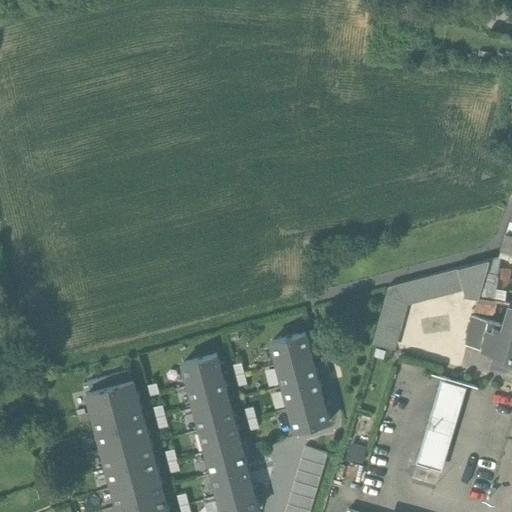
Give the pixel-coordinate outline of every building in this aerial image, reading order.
[(511,236),(507,235),(503,250),(511,252),(511,236)] [(373,343),(394,349),(407,302),(462,287),(463,292),(480,295),(489,260),(388,286),(373,343)] [(498,267),(493,300),(505,302),(510,302),(511,296),(506,295),(510,269),(498,267)] [(493,300),(479,297),(476,310),(489,314),(493,300)] [(505,302),(493,300),(489,314),(502,316),(505,302)] [(511,302),(510,302),(503,324),(475,315),(468,345),(495,353),(493,358),(511,364),(511,302)] [(271,342),(277,364),(311,355),(305,333),(271,342)] [(182,364),(188,386),(222,377),(216,355),(182,364)] [(277,364),(283,387),(317,378),(311,355),(277,364)] [(188,386),(194,408),(228,399),(222,377),(188,386)] [(283,387),(289,409),(323,400),(317,378),(283,387)] [(441,380),(417,463),(441,470),(465,387),(441,380)] [(86,394),(91,413),(138,400),(133,381),(86,394)] [(194,408),(200,430),(235,421),(228,399),(194,408)] [(91,413),(96,432),(143,419),(138,400),(91,413)] [(289,409),(295,432),(329,422),(323,400),(289,409)] [(96,432),(101,450),(148,438),(143,419),(96,432)] [(200,430),(206,453),(241,443),(235,421),(200,430)] [(101,450),(107,469),(153,456),(148,438),(101,450)] [(366,443),(351,439),(347,457),(361,460),(366,443)] [(206,453),(212,475),(247,466),(241,443),(206,453)] [(309,511),(327,454),(304,447),(285,511),(309,511)] [(107,469),(112,488),(158,475),(153,456),(107,469)] [(212,475),(218,497),(253,488),(247,466),(212,475)] [(112,488),(117,507),(164,494),(158,475),(112,488)] [(218,497),(222,511),(250,511),(259,510),(253,488),(218,497)] [(117,507),(118,511),(168,511),(164,494),(117,507)]
